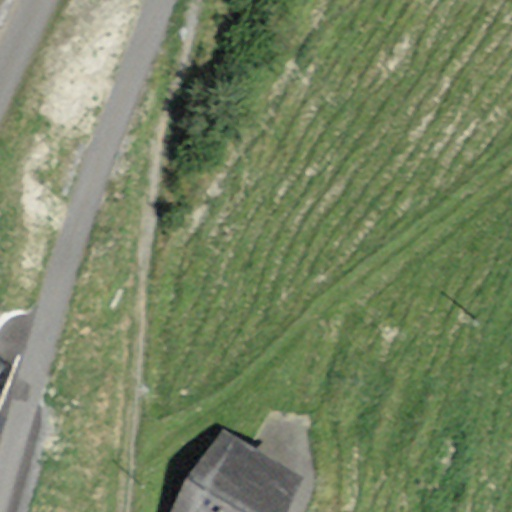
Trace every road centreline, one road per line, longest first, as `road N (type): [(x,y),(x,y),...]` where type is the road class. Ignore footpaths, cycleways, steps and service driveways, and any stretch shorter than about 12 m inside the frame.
road 1 (track): [(0,509),(71,247),(162,0)]
road 2 (track): [(198,0),(165,99),(146,200),(121,511)]
